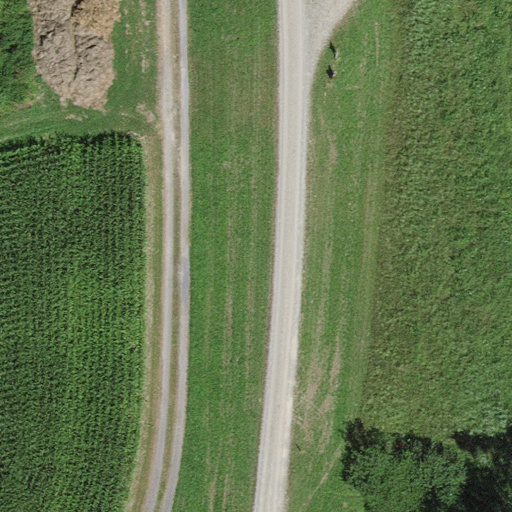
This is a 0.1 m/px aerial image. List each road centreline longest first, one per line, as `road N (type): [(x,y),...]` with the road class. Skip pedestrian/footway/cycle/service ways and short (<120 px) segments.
road 1 (track): [(158,511),(178,322),(180,0)]
road 2 (track): [(293,0),(284,327),(267,511)]
